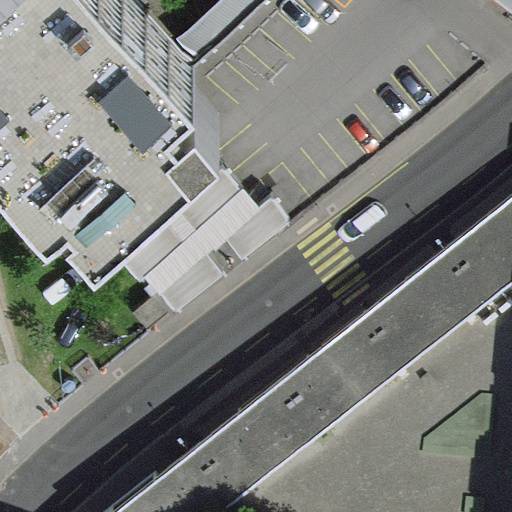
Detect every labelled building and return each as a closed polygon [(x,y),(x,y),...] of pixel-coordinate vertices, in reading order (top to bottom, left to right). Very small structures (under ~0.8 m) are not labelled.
[(142,0),(0,0),(0,205),(49,263),(68,244),(77,253),(69,261),(96,291),(227,172),(199,135),(224,114),(198,84),(189,92),(179,81),(189,73),(198,66),(175,38),(142,0)] [(227,172),(96,291),(157,292),(172,311),(277,230),(227,172)] [(511,195),(108,511),(223,511),(511,286),(511,195)] [(511,511),(511,286),(223,511),(511,511)] [(172,311),(157,292),(136,310),(151,327),(172,311)]
